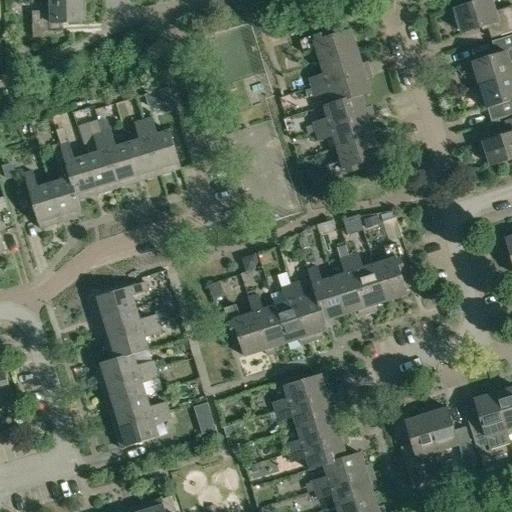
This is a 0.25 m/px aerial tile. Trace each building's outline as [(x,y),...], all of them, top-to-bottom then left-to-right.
[(33,13),(34,38),(64,37),(64,24),(85,24),(84,0),(50,0),(51,12),(33,13)] [(485,25),(489,38),(511,30),(511,16),(509,6),(491,12),(487,0),(481,0),(454,9),(461,33),(485,25)] [(318,62),(357,50),(351,29),(344,32),(342,27),(298,40),(302,52),(314,48),(318,62)] [(470,63),(477,86),(511,75),(507,63),(511,61),(511,34),(490,42),(495,55),(470,63)] [(310,87),(369,69),(366,62),(361,63),(357,50),(318,62),(322,74),(308,79),(310,87)] [(360,95),(370,92),(365,78),(371,76),(369,69),(310,87),(313,96),(328,91),(331,104),(360,95)] [(509,102),(511,111),(511,78),(511,75),(477,86),(485,109),(509,102)] [(159,104),(155,92),(146,95),(149,107),(159,104)] [(309,134),(316,131),(372,114),(370,107),(365,108),(360,95),(331,104),(323,106),(327,119),(314,123),(314,124),(307,127),(309,134)] [(332,136),(336,148),(373,136),(369,122),(374,121),(372,114),(316,131),(319,140),(332,136)] [(483,140),(490,164),(511,157),(511,116),(503,120),(507,133),(483,140)] [(29,119),(31,125),(38,123),(36,117),(29,119)] [(142,120),(159,174),(179,168),(167,130),(154,134),(149,118),(142,120)] [(126,143),(138,181),(159,174),(142,120),(132,123),(137,139),(126,143)] [(101,133),(118,187),(138,181),(126,143),(114,147),(109,131),(101,133)] [(85,155),(97,194),(118,187),(101,133),(91,136),(96,152),(85,155)] [(329,165),(333,177),(374,164),(372,158),(380,156),(373,136),(336,148),(340,161),(329,165)] [(77,200),(97,194),(85,155),(72,160),(67,143),(58,146),(59,150),(63,161),(76,200),(77,200)] [(49,184),(61,221),(82,215),(77,200),(76,200),(63,161),(59,150),(54,152),(58,163),(55,163),(61,180),(49,184)] [(12,163),(2,166),(6,180),(16,177),(12,163)] [(22,174),(40,228),(61,221),(49,184),(36,188),(31,171),(22,174)] [(393,218),(395,217),(393,211),(391,212),(381,216),(383,221),(393,218)] [(376,217),(365,220),(367,228),(379,225),(376,217)] [(373,264),(385,301),(407,294),(405,287),(410,286),(397,243),(383,248),(387,260),(373,264)] [(337,248),(340,259),(349,256),(345,246),(337,248)] [(349,256),(367,312),(375,309),(373,305),(385,301),(373,264),(361,268),(357,254),(349,256)] [(255,255),(241,259),(245,272),(253,270),(257,262),(255,255)] [(333,277),(345,314),(358,310),(359,314),(367,312),(349,256),(340,259),(345,273),(333,277)] [(308,269),(315,292),(316,292),(326,325),(327,325),(334,323),(332,318),(345,314),(333,277),(321,281),(316,266),(308,269)] [(90,298),(97,319),(135,308),(131,297),(148,292),(144,281),(90,298)] [(290,284),(308,341),(315,339),(314,334),(328,329),(327,325),(326,325),(316,292),(315,292),(303,296),(299,282),(290,284)] [(273,305),(285,343),(298,339),(300,344),(308,341),(290,284),(281,287),(285,301),(273,305)] [(253,312),(264,350),(266,355),(275,352),(273,347),(285,343),(273,305),(262,309),(258,295),(248,298),(253,312)] [(241,349),(244,356),(264,350),(253,312),(239,317),(235,304),(225,307),(238,350),(241,349)] [(104,340),(160,322),(157,314),(138,320),(135,308),(97,319),(104,340)] [(160,322),(104,340),(110,360),(110,361),(133,354),(133,355),(148,350),(144,338),(163,332),(160,323),(160,322)] [(94,365),(101,386),(155,369),(152,360),(136,364),(133,355),(133,354),(110,361),(110,360),(94,365)] [(0,399),(11,396),(0,362),(0,399)] [(101,386),(107,407),(145,394),(142,382),(157,377),(155,369),(101,386)] [(276,412),(332,395),(330,388),(325,389),(321,375),(284,387),(288,400),(274,404),(276,412)] [(154,401),(172,397),(167,376),(149,380),(154,401)] [(501,386),(496,388),(508,429),(507,429),(510,440),(511,439),(511,387),(503,391),(501,386)] [(496,388),(488,390),(489,395),(476,399),(483,422),(472,426),(479,448),(488,445),(490,450),(511,443),(510,440),(507,429),(508,429),(496,388)] [(107,407),(114,427),(168,410),(165,401),(149,406),(145,394),(107,407)] [(297,429),(334,417),(330,405),(335,403),(332,395),(276,412),(279,421),(293,417),(297,429)] [(427,409),(439,451),(459,445),(467,469),(479,465),(467,427),(456,431),(449,407),(433,412),(432,408),(427,409)] [(402,448),(413,485),(425,482),(417,457),(439,451),(427,409),(419,412),(420,416),(406,420),(413,444),(402,448)] [(114,427),(120,448),(158,436),(155,424),(171,418),(168,410),(114,427)] [(15,418),(18,425),(24,423),(21,416),(15,418)] [(289,454),(345,436),(343,429),(338,431),(334,417),(297,429),(301,441),(287,446),(289,454)] [(204,435),(216,431),(212,418),(199,422),(204,435)] [(224,429),(226,438),(234,436),(231,426),(224,429)] [(310,470),(324,466),(324,465),(347,458),(343,445),(348,444),(345,436),(289,454),(292,463),(306,458),(310,470)] [(316,490),(373,473),(371,466),(366,468),(361,453),(347,458),(324,465),(324,466),(328,478),(314,482),(314,481),(305,484),(308,492),(316,490)] [(258,463),(249,466),(251,474),(261,471),(258,463)] [(334,495),(337,506),(374,495),(370,483),(375,481),(373,473),(316,490),(319,500),(334,495)] [(384,511),(383,507),(378,508),(374,495),(337,506),(338,511),(384,511)] [(166,511),(162,498),(141,504),(143,511),(166,511)]
